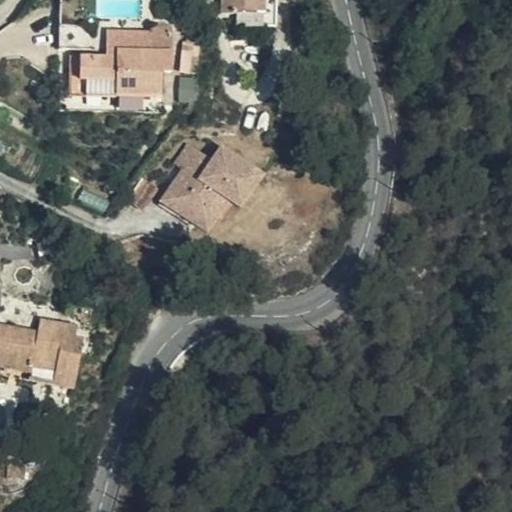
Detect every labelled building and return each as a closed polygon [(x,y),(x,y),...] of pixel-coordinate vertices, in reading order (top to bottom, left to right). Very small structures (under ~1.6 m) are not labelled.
[(263,30),(262,0),(221,0),(222,16),(234,16),(235,29),(263,30)] [(275,0),(262,0),(263,30),(276,30),(275,0)] [(92,52),(93,27),(59,27),(58,51),(92,52)] [(152,55),(169,55),(171,55),(171,32),(152,32),(152,55)] [(196,74),(198,47),(184,45),(180,73),(196,74)] [(168,76),(169,55),(152,55),(115,54),(115,60),(70,60),(69,99),(114,100),(114,97),(160,99),(161,76),(168,76)] [(227,180),(249,194),(260,178),(221,150),(211,163),(188,146),(179,159),(188,166),(183,173),(162,202),(193,225),(227,180)] [(188,166),(179,159),(173,166),(183,173),(188,166)] [(142,209),(155,189),(142,179),(127,198),(142,209)] [(238,210),(249,194),(227,180),(193,225),(205,234),(227,202),(238,210)] [(72,389),(80,349),(72,348),(73,341),(75,330),(39,322),(36,335),(35,342),(26,341),(28,333),(0,327),(0,369),(30,375),(31,370),(33,363),(55,367),(54,373),(52,385),(72,389)] [(35,342),(36,335),(28,333),(26,341),(35,342)] [(72,348),(80,349),(81,342),(73,341),(72,348)] [(31,370),(54,373),(55,367),(33,363),(31,370)] [(7,479),(26,479),(27,467),(7,466),(7,479)]
